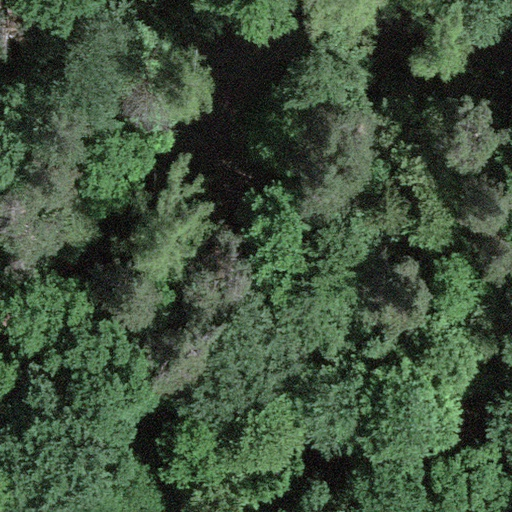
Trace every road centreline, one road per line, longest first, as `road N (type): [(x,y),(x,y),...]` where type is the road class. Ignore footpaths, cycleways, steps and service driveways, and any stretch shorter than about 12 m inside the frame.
road 1 (track): [(0,17),(225,139),(249,217),(324,271),(511,322)]
road 2 (track): [(225,139),(242,80),(297,29),(382,17),(511,37)]
